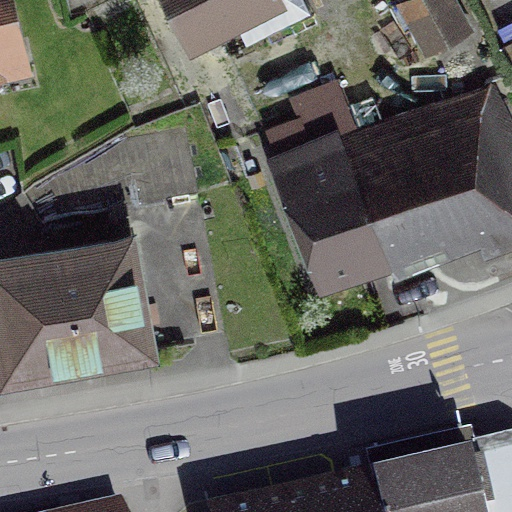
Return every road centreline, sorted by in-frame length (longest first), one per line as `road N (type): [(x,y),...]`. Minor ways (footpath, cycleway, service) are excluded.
road 1 (residential): [(134,446),(511,352)]
road 2 (residential): [(0,467),(134,446)]
